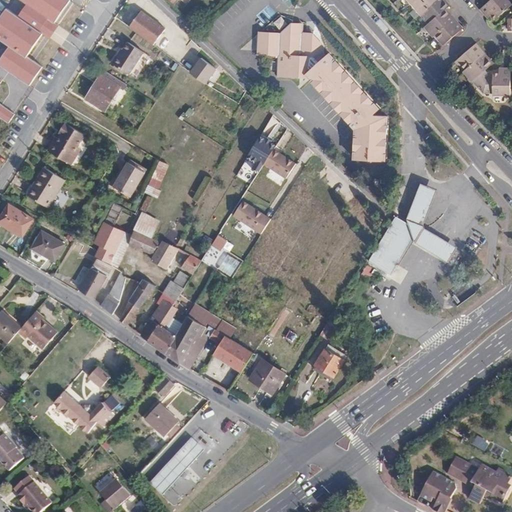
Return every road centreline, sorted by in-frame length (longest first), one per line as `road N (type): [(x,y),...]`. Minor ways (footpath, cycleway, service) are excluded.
road 1 (residential): [(304,450),(0,255)]
road 2 (residential): [(0,183),(117,0)]
road 3 (primary): [(340,470),(511,342)]
road 4 (primary): [(413,87),(511,197)]
road 5 (primary): [(511,300),(404,378)]
road 6 (primary): [(511,173),(421,80)]
road 7 (primary): [(404,378),(304,450)]
